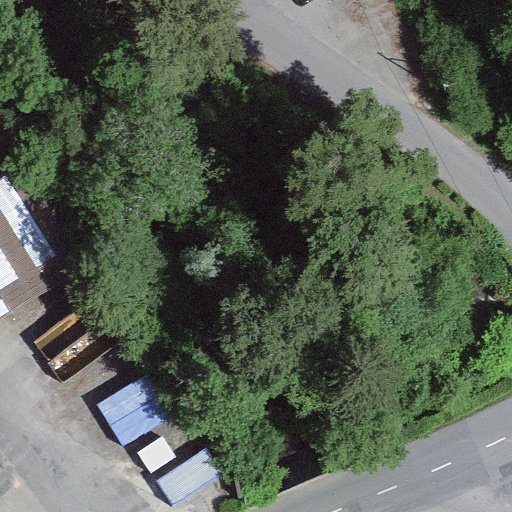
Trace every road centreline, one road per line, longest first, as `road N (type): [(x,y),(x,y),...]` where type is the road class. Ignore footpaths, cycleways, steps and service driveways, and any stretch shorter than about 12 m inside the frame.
road 1 (unclassified): [(205,0),(511,206)]
road 2 (tertiary): [(498,442),(323,511)]
